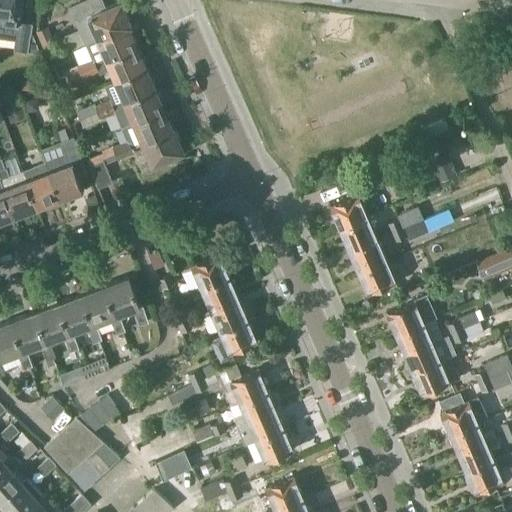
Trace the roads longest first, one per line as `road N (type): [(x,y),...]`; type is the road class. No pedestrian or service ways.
road 1 (residential): [(397,511),(251,180)]
road 2 (residential): [(0,274),(251,180)]
road 3 (residential): [(251,180),(171,0)]
